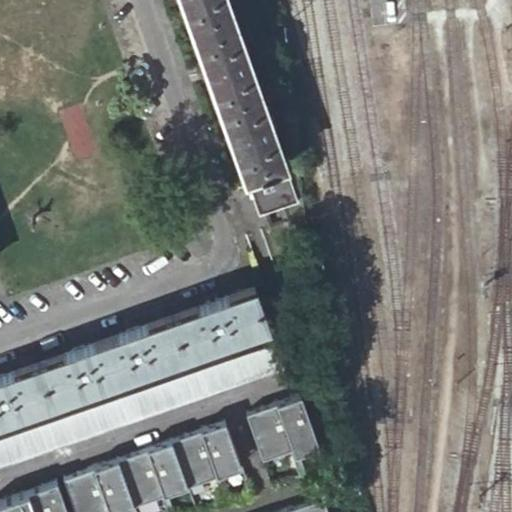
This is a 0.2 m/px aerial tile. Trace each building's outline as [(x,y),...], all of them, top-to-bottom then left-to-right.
[(184,0),(247,174),(282,162),(286,160),(228,0),(184,0)] [(295,198),(282,162),(247,174),(260,210),(295,198)] [(0,418),(270,320),(256,281),(0,374),(0,418)] [(288,335),(0,438),(0,468),(297,361),(288,335)] [(307,388),(253,408),(269,454),(296,444),(306,472),(313,470),(303,442),(323,434),(307,388)] [(232,416),(66,476),(78,511),(108,511),(113,510),(113,511),(121,511),(120,508),(167,491),(174,511),(182,511),(174,488),(221,471),(231,499),(237,497),(227,469),(248,462),(232,416)] [(70,511),(59,478),(0,499),(0,511),(70,511)] [(280,511),(329,511),(324,497),(280,511)]
